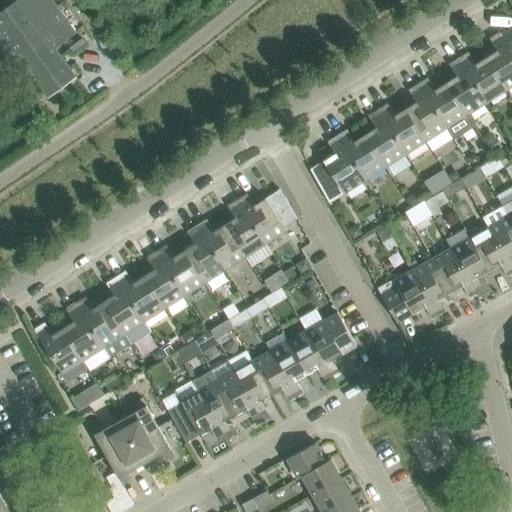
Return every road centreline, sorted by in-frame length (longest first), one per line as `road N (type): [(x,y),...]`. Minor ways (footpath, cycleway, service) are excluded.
road 1 (residential): [(0,298),(264,124)]
road 2 (unclassified): [(0,182),(247,0)]
road 3 (residential): [(403,368),(264,124)]
road 4 (residential): [(264,124),(457,0)]
road 5 (residential): [(157,511),(337,408)]
road 6 (residential): [(76,511),(0,378)]
road 7 (residential): [(511,476),(478,327)]
